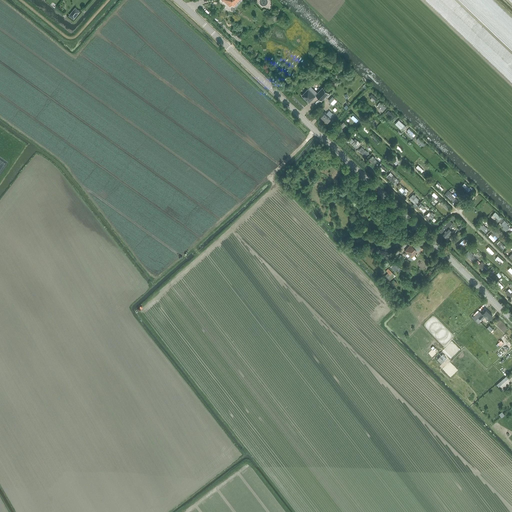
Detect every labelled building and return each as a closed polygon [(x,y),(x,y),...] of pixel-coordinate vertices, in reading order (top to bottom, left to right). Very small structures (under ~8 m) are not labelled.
[(313,94),(308,89),(302,96),(309,103),(315,96),(316,95),(321,100),(328,93),(323,88),(317,93),(315,91),(313,94)] [(365,95),(374,103),(377,99),(368,91),(365,95)] [(332,97),(328,101),(332,106),(336,101),(332,97)] [(380,102),(375,105),(381,112),(386,108),(380,102)] [(361,118),(364,114),(357,108),(354,112),(361,118)] [(392,120),(395,117),(388,110),(385,113),(392,120)] [(326,124),(334,116),(331,112),(330,112),(329,111),(326,114),(325,112),(320,117),(326,124)] [(349,118),(355,123),(358,120),(352,115),(349,118)] [(368,120),(373,128),(377,126),(372,118),(368,120)] [(394,124),(399,130),(404,125),(398,119),(394,124)] [(363,124),(360,127),(366,133),(369,130),(363,124)] [(412,139),(416,136),(408,128),(405,131),(409,134),(408,136),(412,139)] [(376,143),(379,141),(373,132),(370,134),(376,143)] [(390,143),(394,139),(387,133),(383,137),(390,143)] [(357,140),(356,142),(352,139),(349,142),(355,148),(360,143),(357,140)] [(400,153),(403,150),(397,145),(394,147),(400,153)] [(429,157),(434,153),(426,145),(423,148),(426,151),(425,152),(429,157)] [(417,165),(414,167),(421,173),(423,170),(417,165)] [(449,175),(458,184),(462,180),(447,165),(443,169),(449,175)] [(380,166),(377,169),(383,174),(385,171),(380,166)] [(412,176),(418,182),(421,180),(414,173),(412,176)] [(421,184),(428,192),(431,190),(424,182),(421,184)] [(434,185),(441,191),(443,188),(436,183),(434,185)] [(464,183),(461,186),(467,192),(470,189),(464,183)] [(451,201),(454,198),(448,191),(444,194),(451,201)] [(434,192),(430,195),(435,201),(439,198),(434,192)] [(413,203),(418,199),(412,194),(408,198),(413,203)] [(422,212),(426,208),(417,200),(413,204),(422,212)] [(446,210),(449,207),(442,200),(438,204),(442,208),(443,207),(446,210)] [(488,210),(491,207),(485,201),(482,204),(488,210)] [(431,222),(436,219),(430,210),(425,213),(431,222)] [(446,238),(454,230),(450,226),(452,224),(449,221),(439,231),(442,234),(446,238)] [(484,234),(487,230),(482,224),(478,227),(484,234)] [(498,242),(496,244),(501,250),(504,248),(498,242)] [(411,244),(405,251),(410,256),(408,259),(409,260),(412,261),(414,260),(416,258),(414,256),(418,251),(419,252),(422,248),(417,243),(413,246),(411,244)] [(490,254),(493,251),(487,245),(484,248),(490,254)] [(479,262),(477,265),(483,272),(486,269),(479,262)] [(391,268),(398,274),(401,270),(395,264),(391,268)] [(390,271),(383,277),(388,282),(392,279),(391,277),(394,275),(390,271)] [(492,316),(486,310),(482,314),(479,311),(473,318),(478,324),(485,317),(488,320),(492,316)] [(448,326),(451,330),(456,325),(453,321),(448,326)]
